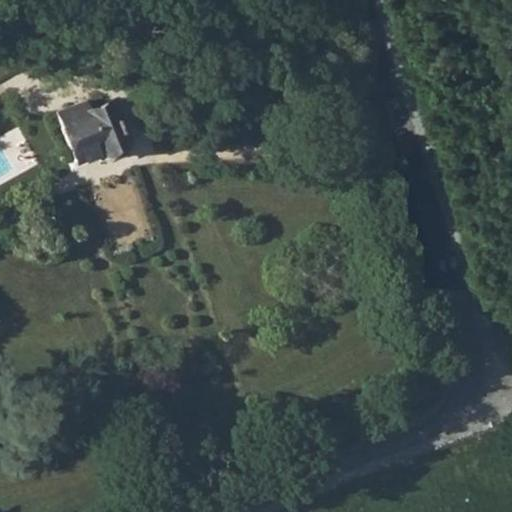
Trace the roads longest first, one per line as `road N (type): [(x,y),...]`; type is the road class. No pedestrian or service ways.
road 1 (unclassified): [(488,389),(362,0)]
road 2 (residential): [(235,511),(488,389)]
